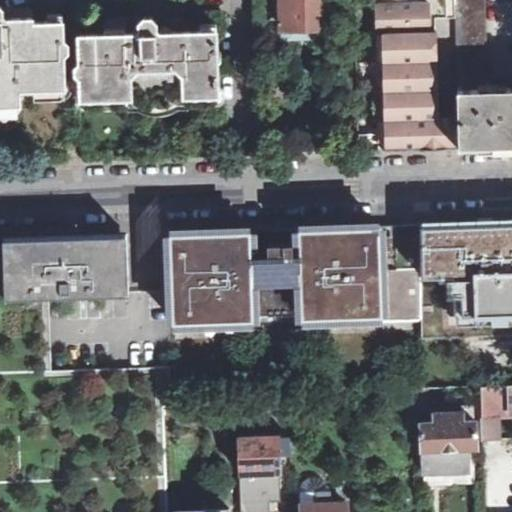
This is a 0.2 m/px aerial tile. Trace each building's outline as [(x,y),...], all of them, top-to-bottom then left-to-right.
[(282,0),(283,37),(307,37),(331,38),(330,0),(282,0)] [(427,0),(379,1),(380,31),(375,31),(376,53),(380,55),(381,61),(376,62),(376,82),(382,85),(382,91),(376,90),(377,110),(383,113),(383,150),(400,149),(419,148),(459,147),(458,115),(437,116),(430,116),(427,19),(435,18),(456,18),(455,0),(427,0)] [(511,87),(496,88),(496,82),(490,84),(488,73),(487,73),(483,0),(455,0),(456,18),(458,115),(459,147),(511,145),(511,87)] [(0,102),(9,102),(21,102),(20,87),(65,85),(63,19),(34,20),(33,16),(4,17),(3,6),(0,3),(0,102)] [(143,95),(154,94),(154,95),(154,98),(155,100),(156,101),(157,103),(159,104),(169,104),(172,100),(174,94),(218,92),(217,29),(157,30),(157,20),(152,15),(145,16),(140,20),(135,16),(110,16),(105,22),(106,32),(80,32),(82,96),(143,95)] [(435,18),(427,19),(430,116),(437,116),(435,18)] [(143,95),(143,105),(159,104),(157,103),(156,101),(155,100),(154,98),(154,95),(154,94),(143,95)] [(0,102),(0,114),(10,113),(9,102),(0,102)] [(511,220),(472,222),(421,223),(421,318),(421,339),(511,335),(511,220)] [(421,318),(421,223),(400,224),(380,224),(171,232),(174,320),(382,313),(382,320),(421,318)] [(5,296),(129,292),(128,276),(125,275),(123,237),(7,241),(9,279),(5,281),(5,296)] [(0,511),(166,511),(164,414),(162,395),(176,394),(176,366),(0,371),(0,511)] [(419,386),(419,395),(430,395),(430,386),(421,386),(419,386)] [(240,411),(239,393),(176,394),(162,395),(164,414),(240,411)] [(420,412),(430,411),(430,401),(430,395),(419,395),(420,412)] [(426,472),(447,471),(448,479),(472,479),(469,447),(477,447),(476,420),(474,421),(473,406),(461,407),(461,413),(435,413),(435,421),(426,421),(426,472)] [(482,408),(483,440),(501,440),(499,417),(493,417),(493,408),(482,408)] [(277,436),(241,436),(242,472),(278,471),(278,454),(277,436)] [(290,454),(290,436),(277,436),(278,454),(290,454)] [(301,504),(301,511),(346,511),(346,502),(333,503),(331,490),(317,492),(317,503),(301,504)]
